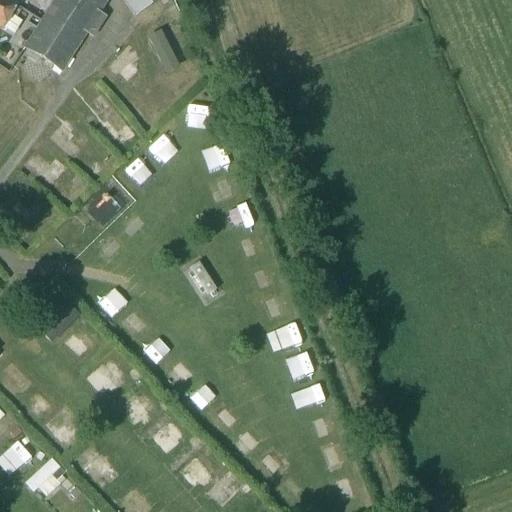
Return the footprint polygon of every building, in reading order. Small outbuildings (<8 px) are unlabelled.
[(15,4),(17,0),(0,0),(0,28),(15,4)] [(92,39),(105,19),(98,15),(105,4),(102,2),(102,1),(99,0),(56,0),(25,49),(62,73),(86,35),(92,39)] [(121,0),(134,18),(158,0),(121,0)] [(137,111),(131,115),(137,121),(142,117),(137,111)] [(54,287),(49,292),(55,299),(60,293),(54,287)] [(16,428),(9,434),(15,440),(21,434),(16,428)] [(60,470),(52,477),(58,483),(65,476),(60,470)] [(75,490),(69,496),(74,501),(81,496),(75,490)]
